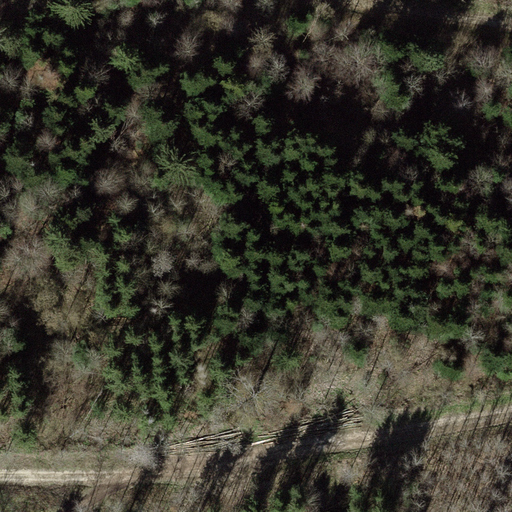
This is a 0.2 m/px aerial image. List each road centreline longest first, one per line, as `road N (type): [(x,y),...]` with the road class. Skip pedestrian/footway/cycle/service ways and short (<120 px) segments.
road 1 (track): [(511,418),(179,475),(0,476)]
road 2 (track): [(326,0),(511,26)]
